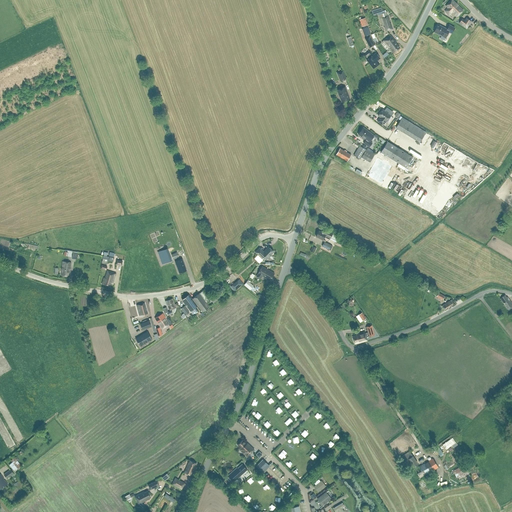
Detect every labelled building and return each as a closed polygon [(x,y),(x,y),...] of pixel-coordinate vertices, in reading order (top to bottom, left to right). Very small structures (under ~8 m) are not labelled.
[(445,10),(449,14),(452,11),(457,17),(463,10),(452,0),(451,0),(446,6),(448,7),(445,10)] [(383,18),(382,18),(384,25),(385,31),(393,29),(391,25),(390,25),(387,16),(386,12),(381,14),(383,18)] [(359,19),(362,26),(367,24),(365,17),(359,19)] [(465,22),(461,20),(460,22),(466,27),(471,21),(467,19),(465,22)] [(434,32),(445,37),(448,32),(452,33),(455,27),(449,25),(447,29),(439,25),(439,27),(437,26),(434,32)] [(384,40),(393,53),(400,48),(396,42),(391,35),(384,40)] [(364,39),(369,48),(373,45),(368,37),(364,39)] [(363,56),(366,60),(373,68),(379,63),(377,60),(380,58),(376,53),(373,55),(369,51),(363,56)] [(338,73),(341,81),(346,79),(343,71),(338,73)] [(345,87),(337,90),(341,101),(350,98),(345,87)] [(379,118),(377,121),(382,125),(385,121),(386,121),(391,115),(383,109),(382,110),(381,110),(379,113),(379,114),(378,115),(381,117),(380,118),(379,118)] [(396,127),(420,142),(426,132),(402,117),(396,127)] [(374,135),(363,127),(358,134),(366,140),(363,143),(369,147),(372,143),(369,141),(374,135)] [(381,152),(406,168),(412,157),(387,141),(381,152)] [(359,145),(354,155),(360,159),(361,157),(370,162),(374,154),(359,145)] [(336,155),(347,161),(351,154),(340,148),(336,155)] [(378,166),(381,160),(376,156),(372,162),(378,166)] [(430,156),(430,159),(429,158),(428,162),(436,164),(437,157),(430,156)] [(414,170),(424,178),(425,175),(416,168),(414,170)] [(455,182),(457,179),(448,173),(445,176),(455,182)] [(467,185),(470,187),(472,184),(463,177),(460,182),(466,186),(467,185)] [(400,194),(403,188),(397,185),(394,191),(400,194)] [(323,228),(321,231),(319,230),(316,236),(323,240),(324,237),(333,241),(336,242),(339,236),(337,235),(333,233),(333,232),(323,228)] [(259,247),(255,252),(262,258),(263,257),(266,259),(269,257),(271,255),(274,252),(268,246),(264,251),(259,247)] [(167,248),(157,252),(162,264),(171,261),(167,248)] [(173,251),(174,256),(177,256),(177,258),(183,257),(183,255),(186,254),(184,249),(181,250),(181,249),(173,251)] [(186,270),(182,258),(175,261),(179,273),(186,270)] [(62,261),(61,275),(70,276),(70,271),(70,262),(62,261)] [(274,273),(262,266),(257,276),(260,278),(262,276),(270,281),(274,273)] [(115,272),(107,270),(105,278),(104,277),(102,284),(111,286),(115,272)] [(238,279),(231,285),(235,290),(242,284),(238,279)] [(253,286),(247,280),(244,284),(250,289),(253,286)] [(192,298),(203,312),(209,306),(207,304),(210,302),(202,291),(199,293),(192,298)] [(217,292),(210,296),(213,302),(220,298),(217,292)] [(182,299),(186,304),(191,311),(197,306),(189,294),(182,299)] [(500,299),(508,310),(509,309),(511,306),(511,302),(509,299),(508,300),(508,299),(509,298),(507,296),(506,297),(505,295),(500,299)] [(176,307),(172,298),(165,301),(167,305),(168,305),(170,310),(176,307)] [(455,305),(452,299),(442,305),(444,310),(448,308),(448,309),(455,305)] [(137,305),(140,315),(147,313),(144,303),(137,305)] [(184,305),(181,308),(186,315),(189,312),(184,305)] [(155,318),(158,323),(159,322),(163,328),(168,325),(165,319),(166,318),(163,313),(155,318)] [(140,324),(142,330),(152,327),(149,320),(140,324)] [(374,335),(372,325),(366,326),(368,332),(365,333),(365,331),(356,334),(356,335),(352,336),(354,344),(367,340),(366,337),(369,336),(374,335)] [(135,338),(140,347),(152,340),(147,331),(135,338)] [(304,401),(307,405),(312,401),(309,397),(304,401)] [(314,443),(318,439),(314,434),(310,438),(314,443)] [(247,457),(254,450),(248,443),(246,444),(242,440),(237,445),(242,449),(240,450),(247,457)] [(400,457),(408,470),(418,464),(409,451),(400,457)] [(21,465),(17,461),(19,459),(17,457),(16,459),(14,457),(11,460),(12,462),(17,468),(21,465)] [(419,478),(438,467),(433,458),(428,461),(429,461),(414,469),(419,478)] [(262,473),(269,466),(262,459),(256,466),(262,473)] [(189,460),(184,472),(191,475),(196,463),(189,460)] [(18,469),(17,468),(12,462),(9,465),(15,471),(18,469)] [(233,481),(247,469),(242,464),(229,476),(233,481)] [(471,477),(464,464),(452,470),(459,483),(471,477)] [(14,473),(10,469),(4,474),(7,478),(14,473)] [(174,479),(172,484),(181,489),(184,484),(174,479)] [(157,480),(148,485),(150,489),(159,485),(157,480)] [(314,486),(318,492),(325,486),(321,481),(314,486)] [(135,496),(138,503),(140,503),(140,502),(142,501),(142,502),(145,500),(145,499),(150,497),(148,491),(144,492),(135,496)] [(325,491),(316,498),(322,506),(331,499),(325,491)] [(344,506),(342,502),(333,508),(335,511),(338,510),(339,511),(343,511),(344,511),(341,507),(344,506)]
